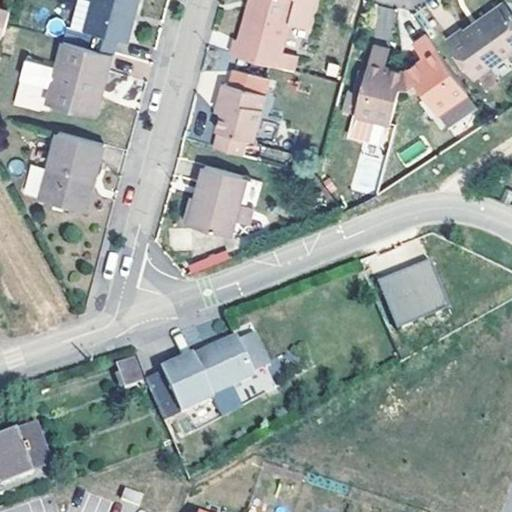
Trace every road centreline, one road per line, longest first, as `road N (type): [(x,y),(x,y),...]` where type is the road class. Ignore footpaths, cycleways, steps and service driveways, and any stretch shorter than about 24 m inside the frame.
road 1 (residential): [(124,284),(188,298),(298,266),(422,210),(450,207),(511,225)]
road 2 (residential): [(124,284),(201,0)]
road 3 (residential): [(0,362),(109,325),(124,284)]
